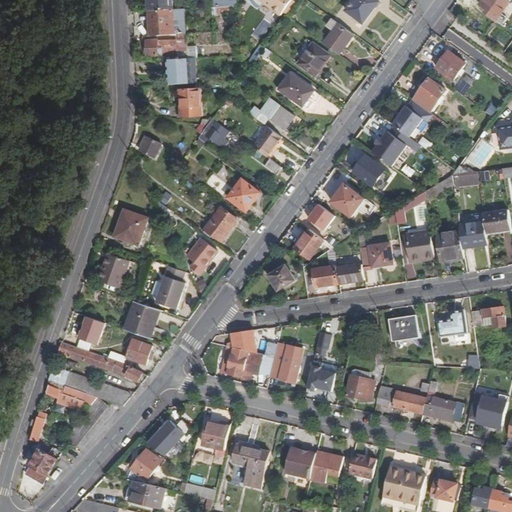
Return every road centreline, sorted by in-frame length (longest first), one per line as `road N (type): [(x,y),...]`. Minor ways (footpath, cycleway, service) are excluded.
road 1 (tertiary): [(118,0),(122,129),(0,484)]
road 2 (secondary): [(204,323),(437,9)]
road 3 (residential): [(511,461),(164,378)]
road 4 (residential): [(511,278),(204,323)]
road 5 (secondary): [(45,511),(164,378)]
